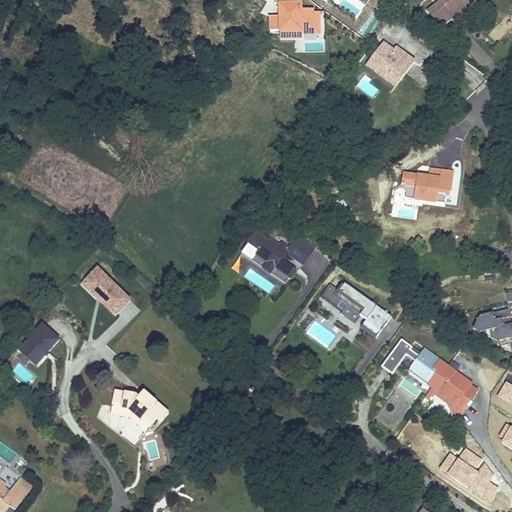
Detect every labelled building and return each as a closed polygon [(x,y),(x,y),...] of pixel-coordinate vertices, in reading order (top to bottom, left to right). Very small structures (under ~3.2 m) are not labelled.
[(441,0),(427,11),(440,27),(453,17),(459,25),(469,17),(473,14),(467,6),(475,0),(441,0)] [(391,49),(384,44),(371,60),(379,67),(375,72),(394,86),(414,61),(406,55),(403,58),(391,49)] [(393,46),(391,49),(403,58),(406,55),(393,46)] [(475,92),(486,77),(462,59),(451,73),(475,92)] [(379,67),(371,60),(367,66),(375,72),(379,67)] [(372,98),(377,91),(363,81),(358,88),(372,98)] [(419,176),(429,177),(430,169),(420,168),(419,176)] [(454,173),(430,169),(429,177),(419,176),(404,174),(402,188),(406,193),(405,198),(445,204),(446,195),(451,195),(454,173)] [(406,193),(402,188),(399,187),(394,191),(392,202),(404,204),(405,198),(406,193)] [(287,253),(303,264),(313,249),(297,238),(289,249),(282,244),(279,247),(257,231),(241,253),(286,284),(296,270),(280,259),(283,255),(284,257),(287,253)] [(113,320),(131,302),(96,268),(79,286),(113,320)] [(457,281),(464,312),(506,302),(502,281),(457,281)] [(392,317),(345,283),(339,291),(331,285),(323,296),(337,307),(342,301),(347,305),(343,311),(340,314),(354,324),(361,315),(367,320),(360,328),(375,339),(392,317)] [(342,301),(337,307),(343,311),(347,305),(342,301)] [(508,309),(480,316),(473,330),(480,333),(489,331),(496,329),(494,321),(510,317),(508,309)] [(43,328),(69,347),(77,336),(51,317),(43,328)] [(510,344),(511,343),(511,324),(510,317),(494,321),(496,329),(499,342),(500,347),(510,344)] [(16,354),(36,370),(60,342),(40,326),(16,354)] [(499,342),(496,329),(489,331),(491,338),(499,342)] [(408,370),(432,388),(435,384),(447,366),(424,349),(421,353),(419,356),(410,350),(412,347),(401,339),(382,367),(392,374),(406,355),(415,361),(408,370)] [(419,356),(421,353),(412,347),(410,350),(419,356)] [(432,388),(421,404),(424,406),(434,394),(436,390),(449,400),(447,403),(451,412),(458,417),(477,390),(470,385),(472,383),(455,371),(458,366),(451,361),(447,366),(435,384),(432,388)] [(18,364),(12,370),(26,382),(32,376),(18,364)] [(434,394),(447,403),(449,400),(436,390),(434,394)] [(115,391),(112,406),(129,409),(149,427),(157,419),(161,422),(169,413),(144,392),(139,398),(136,395),(115,391)] [(129,409),(112,406),(111,413),(130,417),(146,431),(149,427),(129,409)] [(0,511),(5,511),(10,506),(16,511),(33,488),(20,478),(11,491),(4,487),(6,485),(0,480),(0,511)]
